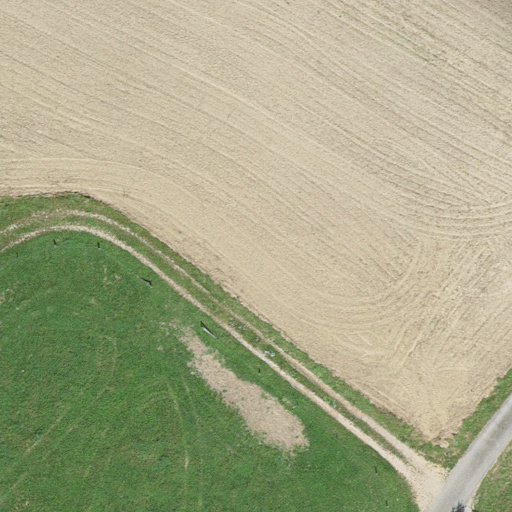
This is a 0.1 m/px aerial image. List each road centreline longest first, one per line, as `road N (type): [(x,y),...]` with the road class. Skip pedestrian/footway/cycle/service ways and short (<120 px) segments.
road 1 (track): [(444,505),(139,253),(91,231),(0,245)]
road 2 (unclassified): [(440,511),(511,403)]
